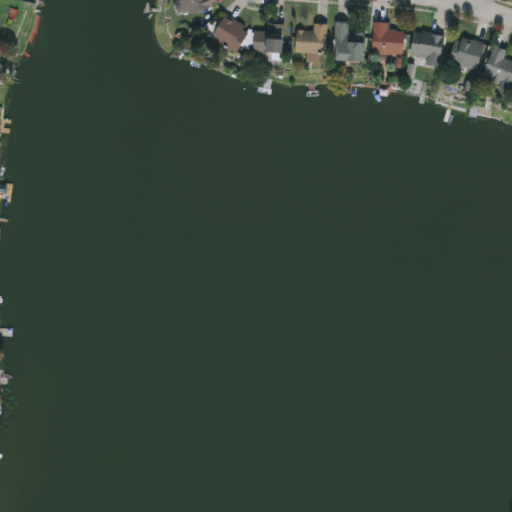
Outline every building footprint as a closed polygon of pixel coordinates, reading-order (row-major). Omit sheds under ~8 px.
[(218,0),(220,3),(184,17),(178,0),(218,0)] [(224,15),(249,27),(234,57),(209,44),(224,15)] [(365,60),(335,60),(335,21),(349,21),(349,33),(365,33),(365,60)] [(404,52),(374,52),(374,21),(389,21),(389,29),(404,29),(404,52)] [(327,23),(325,60),(308,60),(308,52),(296,52),(297,29),(314,30),(314,22),(327,23)] [(284,53),(254,52),(255,29),(270,30),(270,23),(284,23),(284,53)] [(412,54),(415,30),(444,34),(440,65),(426,63),(427,56),(412,54)] [(485,43),(478,70),(449,62),(457,35),(485,43)] [(500,87),(502,81),(484,73),(496,45),(507,50),(504,57),(511,60),(511,83),(509,91),(500,87)]
